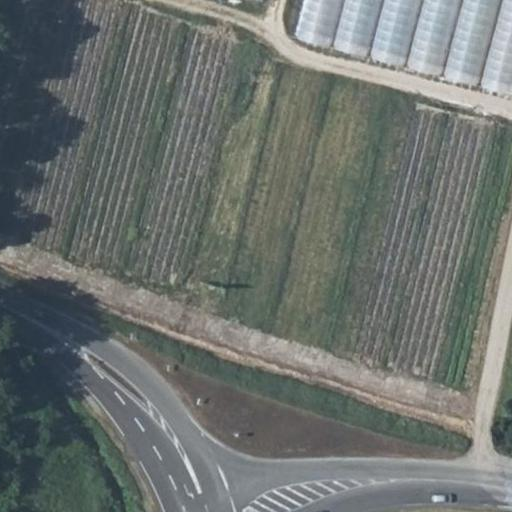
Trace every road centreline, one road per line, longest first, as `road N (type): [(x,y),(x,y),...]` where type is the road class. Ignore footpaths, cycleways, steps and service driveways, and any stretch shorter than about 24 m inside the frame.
road 1 (secondary): [(473,482),(395,470),(281,470),(193,490)]
road 2 (secondary): [(193,490),(171,440),(112,378),(0,308)]
road 3 (secondary): [(314,511),(385,491),(473,482)]
